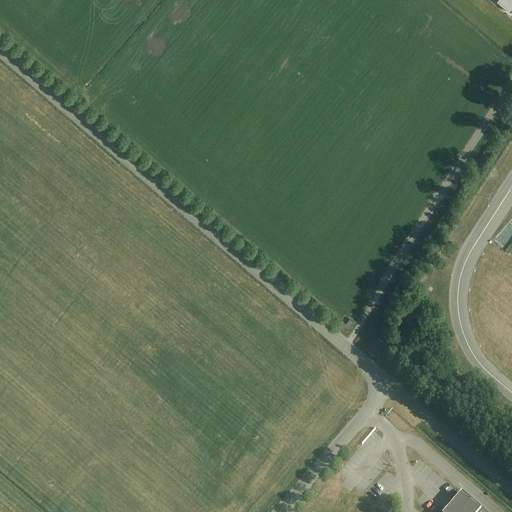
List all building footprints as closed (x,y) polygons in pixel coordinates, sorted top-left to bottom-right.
[(371,481),(385,462),(381,459),(376,465),(373,462),(364,476),(371,481)] [(339,468),(337,472),(345,477),(347,473),(339,468)] [(373,484),(363,493),(370,500),(380,492),(373,484)] [(480,511),(463,496),(460,493),(444,511),(484,511),(481,509),(480,511)] [(368,511),(373,507),(363,499),(351,511),(368,511)]
